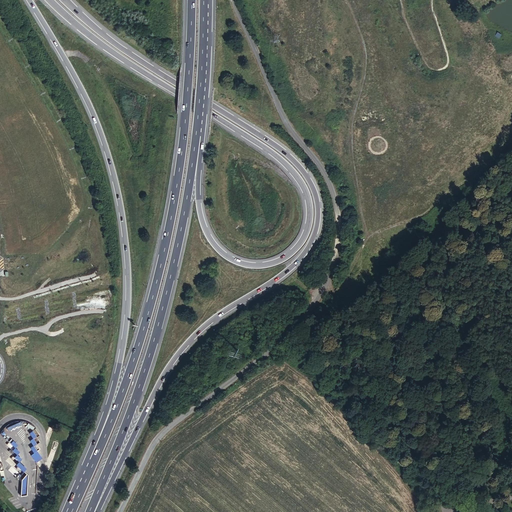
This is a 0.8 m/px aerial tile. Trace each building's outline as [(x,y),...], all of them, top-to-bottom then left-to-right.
[(33,437),(30,439),(34,445),(40,440),(33,430),(29,432),(33,437)] [(17,452),(14,457),(20,461),(24,454),(15,448),(18,443),(11,438),(6,445),(17,452)] [(30,446),(34,452),(31,454),(36,461),(42,457),(33,444),(30,446)] [(20,459),(16,464),(23,470),(28,465),(20,459)] [(26,472),(20,478),(21,497),(28,496),(30,476),(26,472)]
